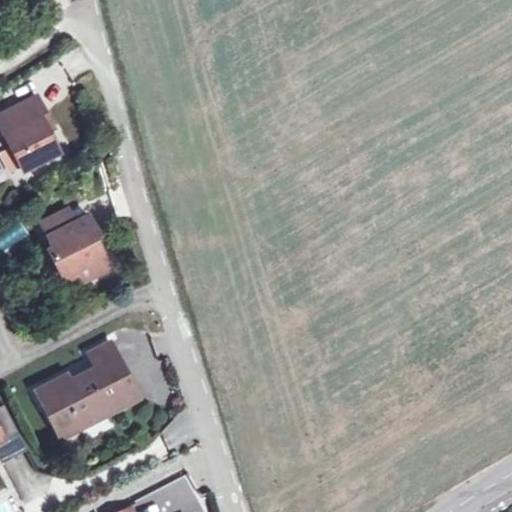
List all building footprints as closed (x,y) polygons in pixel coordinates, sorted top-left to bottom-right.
[(43,115),(35,99),(0,116),(0,131),(10,150),(21,172),(57,154),(45,132),(38,117),(43,115)] [(43,115),(38,117),(45,132),(50,129),(43,115)] [(40,224),(46,238),(73,225),(66,211),(40,224)] [(73,225),(46,238),(55,255),(50,257),(61,279),(70,282),(73,281),(86,274),(88,278),(108,268),(99,252),(91,237),(95,235),(87,218),(73,225)] [(103,250),(95,235),(91,237),(99,252),(103,250)] [(73,281),(75,285),(88,278),(86,274),(73,281)] [(75,418),(81,429),(139,399),(111,342),(87,354),(94,368),(62,384),(59,379),(36,390),(54,428),(75,418)] [(0,439),(16,432),(3,406),(0,407),(0,439)] [(60,439),(81,429),(75,418),(54,428),(60,439)] [(0,439),(0,458),(2,463),(26,451),(16,432),(0,439)]
